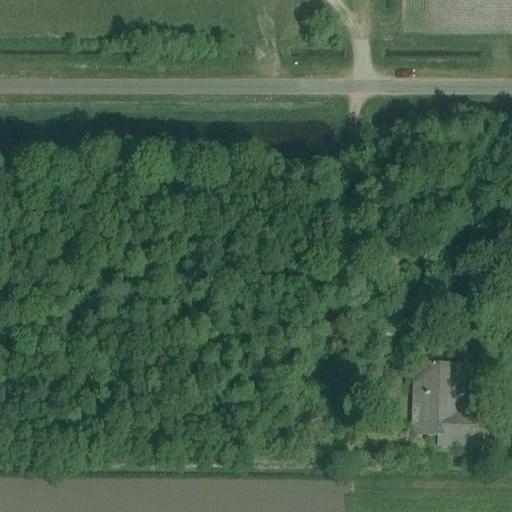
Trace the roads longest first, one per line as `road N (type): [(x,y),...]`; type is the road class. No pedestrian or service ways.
road 1 (unclassified): [(511,88),(0,88)]
road 2 (track): [(354,88),(360,345)]
